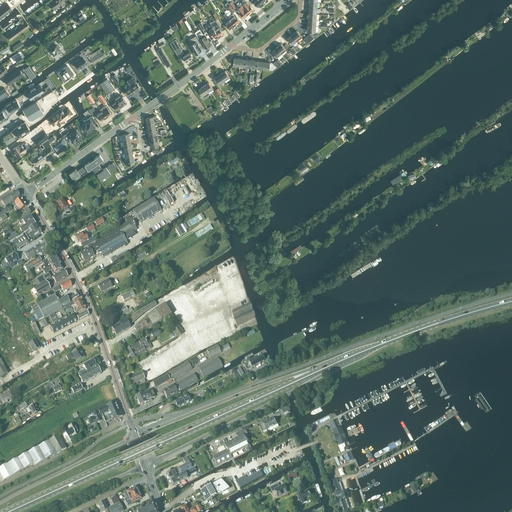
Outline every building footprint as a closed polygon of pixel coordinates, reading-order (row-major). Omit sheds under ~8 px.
[(54,4),(52,6),(54,9),(57,7),(57,8),(58,8),(59,8),(60,8),(62,6),(63,6),(64,6),(64,5),(66,3),(63,0),(55,0),(56,0),(55,1),(54,1),(54,3),(54,4)] [(242,0),(239,3),(240,4),(242,5),(249,14),(254,9),(249,4),(247,1),(248,0),(242,0)] [(0,19),(12,10),(11,8),(7,3),(0,8),(0,19)] [(237,9),(244,18),(249,14),(242,5),(240,4),(238,5),(238,7),(239,8),(237,9)] [(86,18),(81,11),(74,16),(75,18),(79,23),(86,18)] [(230,19),(235,25),(240,21),(235,15),(233,13),(229,16),(228,16),(230,19)] [(235,25),(230,19),(225,23),(230,29),(235,25)] [(11,40),(29,26),(26,21),(7,35),(11,40)] [(216,21),(212,24),(215,29),(220,36),(221,37),(224,35),(223,34),(224,34),(221,30),(222,29),(216,21)] [(35,31),(40,27),(36,22),(31,26),(35,31)] [(202,33),(197,36),(201,42),(202,42),(206,47),(207,48),(210,46),(209,45),(211,44),(208,40),(211,38),(204,27),(201,22),(197,24),(202,33)] [(211,22),(204,27),(211,38),(211,39),(215,36),(217,38),(218,39),(221,37),(220,36),(215,29),(212,24),(211,22)] [(292,34),(297,40),(302,36),(297,30),(292,34)] [(297,40),(292,34),(287,38),(292,44),(297,40)] [(200,51),(201,50),(199,46),(202,45),(196,36),(191,38),(191,39),(190,39),(190,40),(190,41),(190,42),(191,44),(190,45),(195,53),(197,52),(197,53),(200,51)] [(175,39),(170,42),(177,54),(183,51),(175,39)] [(276,47),(281,53),(286,49),(281,43),(276,47)] [(9,45),(0,51),(2,55),(8,51),(8,52),(9,52),(10,53),(13,51),(9,45)] [(50,50),(49,50),(52,54),(53,53),(55,56),(59,54),(62,52),(59,48),(57,45),(54,47),(53,46),(50,49),(50,50)] [(281,53),(276,47),(272,51),(277,57),(281,53)] [(88,56),(93,64),(106,56),(100,48),(88,56)] [(167,67),(171,65),(161,48),(158,51),(167,67)] [(186,62),(193,57),(190,52),(185,55),(184,53),(182,54),(183,56),(182,56),(186,62)] [(20,54),(14,58),(17,63),(23,58),(20,54)] [(77,63),(75,64),(78,68),(81,66),(81,67),(81,66),(83,65),(84,65),(83,64),(86,62),(83,58),(80,60),(79,58),(75,61),(77,63)] [(62,72),(59,73),(63,78),(64,77),(66,80),(66,79),(71,76),(73,74),(67,65),(63,68),(61,70),(62,72)] [(29,66),(24,69),(30,78),(35,75),(29,66)] [(10,75),(4,79),(8,85),(18,78),(17,77),(22,74),(18,68),(9,74),(10,75)] [(220,74),(225,80),(230,77),(225,70),(220,74)] [(225,80),(220,74),(215,77),(220,84),(225,80)] [(132,76),(126,79),(126,80),(128,82),(128,83),(131,86),(134,92),(135,93),(139,90),(138,89),(140,88),(137,83),(138,83),(138,82),(137,83),(132,76)] [(103,82),(110,92),(114,89),(107,79),(103,82)] [(110,92),(103,82),(100,84),(107,94),(110,92)] [(203,86),(208,92),(213,88),(209,82),(203,86)] [(134,92),(128,83),(126,84),(128,87),(125,89),(130,95),(134,92)] [(30,90),(27,92),(31,99),(35,97),(39,95),(39,94),(40,94),(40,95),(44,93),(39,85),(35,87),(30,89),(30,90)] [(208,92),(203,86),(198,89),(203,95),(208,92)] [(0,100),(9,95),(4,88),(0,90),(2,93),(0,93),(0,100)] [(100,109),(106,117),(112,114),(107,107),(106,108),(105,106),(108,104),(101,94),(98,96),(104,105),(101,107),(101,108),(100,109)] [(120,94),(115,98),(121,107),(126,103),(120,94)] [(116,110),(121,107),(115,98),(114,99),(116,101),(112,104),(116,110)] [(16,100),(6,106),(11,114),(16,109),(19,107),(19,106),(20,106),(16,100)] [(36,101),(23,109),(28,118),(32,119),(43,112),(36,101)] [(2,111),(0,112),(0,122),(7,118),(6,117),(8,115),(8,116),(9,115),(11,114),(6,106),(4,108),(2,111)] [(211,106),(206,109),(210,114),(215,111),(211,106)] [(49,119),(54,126),(58,123),(59,125),(63,122),(63,121),(70,116),(65,109),(63,111),(63,110),(62,111),(61,110),(49,119)] [(106,117),(100,109),(99,109),(101,112),(97,115),(101,121),(106,117)] [(96,122),(92,116),(85,120),(86,122),(81,126),(86,133),(95,126),(93,124),(96,122)] [(25,121),(13,128),(14,129),(18,136),(30,129),(29,128),(25,121)] [(14,129),(3,136),(7,143),(18,136),(14,129)] [(63,136),(68,142),(70,140),(72,143),(81,136),(76,129),(71,133),(70,131),(63,136)] [(41,151),(31,158),(35,165),(54,151),(50,144),(49,143),(56,139),(54,136),(42,144),(45,148),(43,149),(43,148),(42,149),(41,147),(39,149),(41,151)] [(62,142),(54,148),(56,150),(55,151),(59,155),(68,148),(65,144),(67,142),(64,139),(62,141),(62,142)] [(21,146),(20,145),(13,149),(18,156),(28,150),(24,144),(21,146)] [(179,153),(165,163),(173,176),(187,167),(179,153)] [(315,156),(313,157),(316,162),(321,159),(317,154),(314,155),(315,156)] [(92,160),(84,165),(88,170),(93,167),(95,170),(96,171),(96,172),(101,179),(110,172),(116,168),(113,163),(106,167),(102,170),(100,167),(98,163),(103,160),(100,155),(96,157),(94,158),(93,157),(94,156),(93,155),(90,158),(90,159),(91,158),(92,160)] [(75,168),(69,173),(72,178),(73,178),(74,180),(86,172),(86,171),(88,170),(84,165),(77,170),(75,168)] [(9,197),(12,202),(20,197),(16,191),(9,196),(9,197)] [(12,202),(9,197),(8,197),(7,196),(0,201),(5,208),(12,202)] [(20,211),(26,206),(21,198),(14,202),(17,206),(14,209),(16,212),(19,210),(20,211)] [(153,198),(133,210),(141,223),(161,210),(153,198)] [(63,199),(54,205),(60,213),(68,208),(71,205),(69,201),(65,203),(63,199)] [(74,207),(69,210),(72,214),(72,215),(81,209),(77,204),(74,206),(74,207)] [(12,210),(10,206),(7,208),(6,207),(0,211),(0,218),(2,221),(7,218),(5,215),(12,210)] [(27,209),(18,215),(21,220),(31,214),(27,209)] [(23,223),(25,225),(33,220),(30,216),(19,223),(20,225),(23,223)] [(84,252),(80,255),(81,257),(81,258),(83,260),(84,260),(85,262),(94,257),(94,258),(110,252),(111,255),(125,247),(124,246),(127,244),(126,242),(124,239),(136,231),(133,226),(135,225),(133,221),(131,219),(129,217),(125,220),(127,222),(126,223),(117,228),(113,231),(105,236),(99,240),(87,247),(89,250),(84,253),(84,252)] [(101,218),(94,222),(97,227),(104,223),(101,218)] [(28,229),(35,224),(33,220),(25,225),(19,229),(22,233),(28,229)] [(23,237),(13,243),(17,250),(18,249),(25,245),(27,243),(26,242),(31,239),(32,240),(42,233),(38,228),(35,224),(28,229),(29,231),(22,235),(23,237)] [(91,224),(85,228),(88,233),(90,231),(91,232),(92,234),(96,232),(91,224)] [(15,232),(7,237),(10,240),(17,235),(15,232)] [(81,233),(75,237),(78,243),(79,242),(81,244),(83,247),(95,240),(93,237),(88,240),(84,234),(83,232),(81,233)] [(52,251),(53,250),(49,244),(45,237),(39,241),(41,243),(24,253),(28,260),(34,256),(43,251),(43,252),(45,255),(47,253),(47,254),(52,251)] [(137,261),(148,255),(146,252),(144,253),(142,250),(134,255),(137,261)] [(14,253),(5,259),(9,265),(11,268),(15,266),(14,263),(18,260),(14,253)] [(114,256),(111,258),(113,262),(116,260),(123,256),(122,254),(122,253),(114,258),(114,256)] [(44,265),(41,268),(43,272),(47,270),(51,267),(59,262),(55,255),(54,255),(47,259),(47,260),(44,261),(42,262),(44,265)] [(31,268),(42,262),(39,257),(24,267),(27,272),(32,269),(31,268)] [(47,270),(43,272),(45,274),(48,272),(51,271),(53,273),(53,275),(55,274),(63,269),(59,262),(51,267),(47,270)] [(29,280),(35,277),(32,270),(26,274),(29,280)] [(53,278),(56,283),(67,277),(64,271),(53,278)] [(45,274),(36,279),(39,284),(43,282),(45,281),(50,278),(48,274),(48,272),(45,274)] [(101,293),(112,287),(108,280),(103,282),(103,283),(97,286),(101,293)] [(63,291),(72,286),(69,281),(60,285),(63,291)] [(50,289),(46,282),(34,289),(37,294),(36,295),(38,298),(41,296),(41,295),(50,289)] [(124,301),(134,295),(132,290),(121,296),(124,301)] [(49,316),(54,313),(63,309),(62,307),(77,298),(77,297),(69,301),(66,296),(58,300),(57,300),(55,296),(37,305),(38,306),(33,308),(39,320),(43,318),(44,319),(49,316)] [(66,312),(69,310),(72,309),(71,307),(72,307),(74,305),(81,301),(80,297),(77,298),(62,307),(63,309),(65,308),(66,312)] [(76,309),(83,305),(81,301),(74,305),(72,307),(73,309),(73,308),(74,310),(76,309)] [(156,305),(154,302),(127,318),(131,325),(142,315),(144,314),(152,308),(156,305)] [(236,327),(254,318),(249,303),(231,312),(236,327)] [(76,309),(74,310),(75,312),(76,314),(78,313),(86,309),(83,305),(76,309)] [(134,329),(138,336),(165,319),(177,338),(183,334),(165,305),(155,311),(146,317),(139,324),(134,329)] [(116,308),(110,311),(112,314),(110,314),(113,319),(120,315),(117,311),(118,311),(120,315),(122,314),(123,316),(130,313),(133,311),(131,308),(128,310),(127,310),(125,307),(120,310),(118,307),(116,308)] [(89,316),(86,311),(76,316),(76,317),(75,317),(73,314),(69,317),(72,324),(78,321),(79,321),(89,316)] [(54,313),(49,316),(52,323),(58,320),(55,314),(54,313)] [(54,334),(56,333),(72,324),(69,317),(50,327),(54,334)] [(50,325),(47,319),(39,323),(42,329),(50,325)] [(112,328),(116,336),(130,328),(125,319),(118,323),(119,324),(112,328)] [(36,336),(40,333),(35,323),(31,325),(36,336)] [(150,332),(154,338),(160,334),(156,328),(150,332)] [(129,355),(134,351),(134,350),(147,343),(144,339),(126,349),(129,355)] [(36,350),(40,348),(35,340),(28,344),(33,352),(28,355),(29,357),(37,352),(36,350)] [(152,347),(151,346),(149,343),(136,350),(139,356),(146,352),(145,351),(152,347)] [(220,344),(206,351),(210,358),(221,353),(220,352),(229,347),(227,343),(221,346),(220,344)] [(79,349),(65,356),(67,360),(71,358),(72,360),(75,358),(77,362),(84,357),(79,349)] [(134,351),(129,355),(132,360),(139,356),(136,350),(134,351)] [(247,371),(252,368),(251,367),(264,361),(261,357),(254,360),(254,359),(243,365),(247,371)] [(170,373),(174,380),(191,369),(191,368),(194,366),(197,362),(194,358),(169,372),(170,373),(167,374),(167,375),(170,373)] [(83,384),(86,382),(101,374),(96,366),(95,365),(96,365),(95,364),(96,364),(94,361),(93,360),(87,364),(84,365),(86,369),(78,374),(79,376),(83,384)] [(223,367),(222,365),(219,361),(200,371),(203,378),(223,367)] [(244,367),(242,368),(238,370),(241,376),(247,373),(244,367)] [(141,381),(142,384),(146,382),(144,379),(145,379),(141,372),(129,377),(133,385),(134,384),(135,386),(138,385),(139,383),(138,382),(141,381)] [(166,374),(152,382),(155,388),(169,380),(167,375),(167,374),(166,374)] [(180,391),(198,381),(194,375),(180,383),(180,382),(176,384),(178,387),(179,389),(180,391)] [(52,382),(46,386),(49,391),(50,395),(55,393),(62,390),(59,386),(58,384),(54,386),(52,382)] [(82,389),(80,384),(71,389),(74,394),(82,389)] [(179,389),(178,387),(175,388),(173,386),(163,391),(167,398),(177,393),(176,390),(179,389)] [(142,393),(146,403),(149,401),(149,400),(155,397),(152,390),(147,393),(145,391),(142,393)] [(7,401),(12,398),(8,391),(4,393),(5,394),(0,396),(0,406),(7,403),(7,401)] [(146,403),(142,393),(141,392),(138,394),(139,396),(136,397),(140,405),(146,403)] [(175,402),(175,404),(177,408),(190,402),(187,396),(175,402)] [(17,412),(19,411),(27,406),(25,403),(15,409),(17,412)] [(105,407),(98,410),(100,416),(105,428),(107,427),(105,423),(112,420),(112,421),(122,416),(120,411),(119,412),(115,403),(105,407)] [(30,416),(39,412),(35,405),(29,408),(31,412),(29,413),(30,416)] [(102,421),(98,412),(91,414),(92,417),(90,419),(92,424),(95,423),(102,421)] [(268,420),(273,430),(278,427),(277,425),(273,417),(268,420)] [(268,420),(259,425),(263,432),(269,429),(270,431),(273,430),(268,420)] [(70,441),(70,440),(79,436),(74,425),(68,428),(64,430),(70,441)] [(214,460),(212,461),(213,464),(215,463),(217,466),(231,458),(230,456),(248,446),(243,437),(244,437),(247,436),(244,430),(243,431),(242,428),(239,430),(240,432),(236,434),(238,438),(237,439),(224,445),(227,450),(212,457),(214,460)] [(340,428),(333,431),(334,434),(333,435),(336,442),(337,442),(339,445),(346,442),(340,428)] [(56,454),(66,448),(59,435),(48,441),(56,454)] [(0,476),(3,481),(33,464),(35,466),(56,454),(48,441),(0,468),(0,476)] [(346,463),(352,461),(349,453),(343,455),(346,463)] [(169,480),(182,474),(181,473),(192,468),(189,462),(166,474),(169,480)] [(188,471),(182,474),(169,480),(172,486),(189,478),(187,475),(192,473),(190,469),(188,471)] [(240,490),(241,489),(263,477),(260,472),(246,479),(245,476),(239,479),(241,482),(237,484),(240,490)] [(200,487),(200,488),(204,496),(204,497),(202,498),(203,503),(204,504),(207,502),(207,501),(211,499),(212,500),(215,498),(214,497),(216,496),(229,489),(230,489),(233,487),(230,482),(225,484),(224,484),(225,484),(224,485),(220,480),(219,480),(213,483),(206,487),(205,485),(204,485),(200,487)] [(340,511),(346,511),(336,480),(330,482),(340,511)] [(275,491),(277,497),(287,492),(284,485),(279,488),(278,484),(270,488),(272,492),(275,491)] [(128,495),(129,498),(138,493),(135,488),(126,492),(127,493),(125,494),(126,496),(128,495)] [(297,495),(301,505),(307,502),(306,499),(311,497),(308,491),(303,493),(303,492),(297,495)] [(132,504),(132,503),(141,499),(138,493),(129,498),(125,500),(128,506),(132,504)] [(113,505),(119,502),(116,496),(110,499),(113,505)] [(102,511),(105,511),(116,511),(114,506),(108,508),(109,509),(107,509),(104,502),(98,505),(101,511),(102,511)] [(122,511),(123,511),(119,503),(114,506),(116,511),(122,511)] [(157,511),(154,503),(147,506),(147,507),(137,511),(157,511)]
